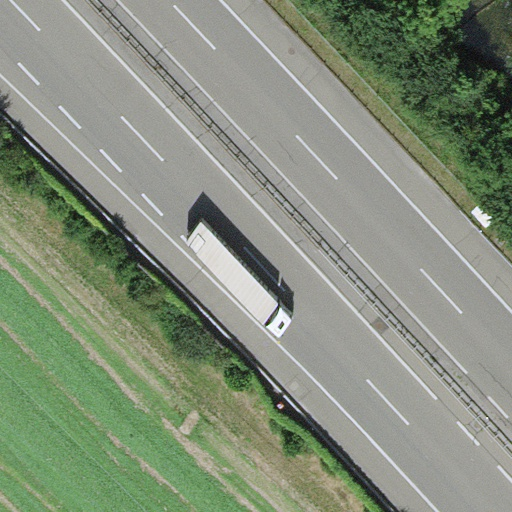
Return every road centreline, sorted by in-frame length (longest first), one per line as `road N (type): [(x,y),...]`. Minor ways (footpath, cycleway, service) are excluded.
road 1 (motorway): [(21,0),(489,511)]
road 2 (motorway): [(511,361),(172,0)]
